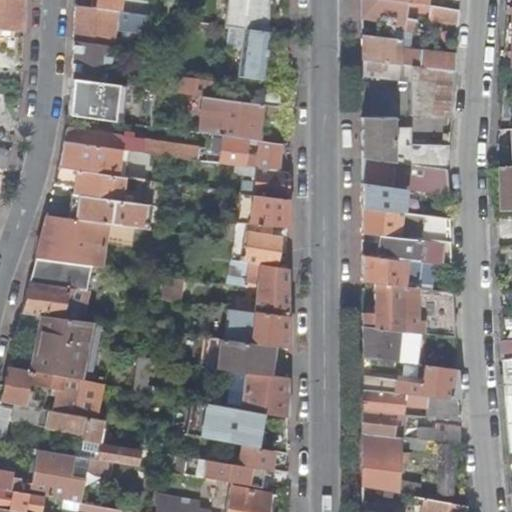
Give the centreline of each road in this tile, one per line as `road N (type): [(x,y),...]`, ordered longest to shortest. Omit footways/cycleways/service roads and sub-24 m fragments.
road 1 (residential): [(484,511),(466,144),(479,0)]
road 2 (residential): [(325,0),(323,511)]
road 3 (residential): [(0,269),(35,125),(45,0)]
